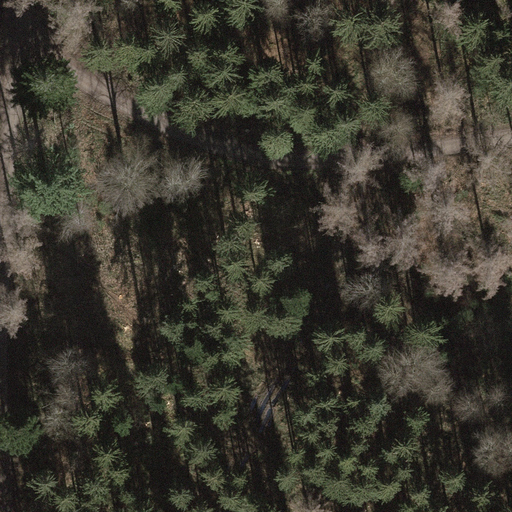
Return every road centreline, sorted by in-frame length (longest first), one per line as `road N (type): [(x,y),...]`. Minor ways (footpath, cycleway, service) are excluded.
road 1 (track): [(16,37),(153,119),(264,156),(339,158),(511,135)]
road 2 (track): [(8,511),(2,377),(16,0)]
